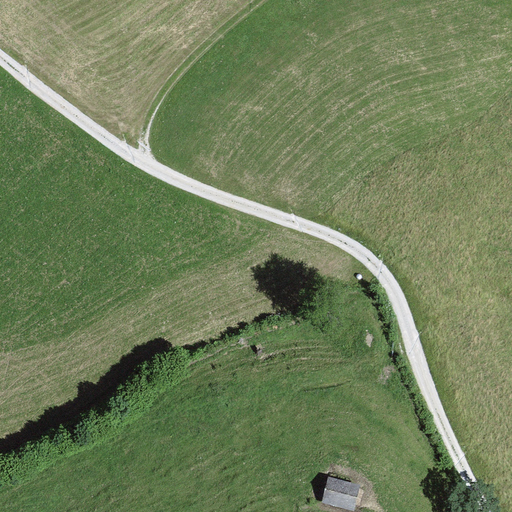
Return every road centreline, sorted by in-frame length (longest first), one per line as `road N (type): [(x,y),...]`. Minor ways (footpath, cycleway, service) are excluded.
road 1 (track): [(481,511),(419,373),(394,288),(357,247),(169,175),(0,56)]
road 2 (track): [(259,0),(203,45),(157,103),(147,163)]
